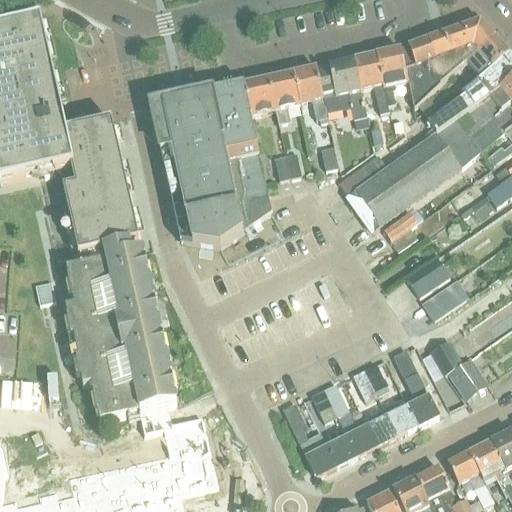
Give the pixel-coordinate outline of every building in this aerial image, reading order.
[(138,245),(111,125),(63,136),(60,123),(62,122),(41,25),(0,34),(0,188),(59,175),(61,181),(78,259),(129,248),(129,247),(138,245)] [(405,72),(408,87),(414,113),(466,67),(494,42),(480,25),(408,49),(415,69),(405,72)] [(494,42),(466,67),(474,77),(461,88),(465,94),(477,86),(509,58),(494,42)] [(401,53),(377,58),(388,111),(396,109),(393,95),(396,94),(395,90),(408,87),(405,72),(401,53)] [(377,58),(354,63),(361,95),(374,92),(380,120),(389,118),(389,115),(388,111),(377,58)] [(477,86),(465,94),(461,97),(464,100),(427,126),(435,137),(481,104),(511,82),(511,61),(509,58),(477,86)] [(361,95),(354,63),(317,71),(324,104),(323,104),(326,116),(350,110),(354,125),(367,122),(361,95)] [(324,104),(317,71),(293,77),(300,109),(312,106),(316,125),(318,124),(319,129),(328,127),(326,116),(323,104),(324,104)] [(300,109),(293,77),(268,82),(276,115),(279,131),(290,128),(287,113),(300,110),(300,109)] [(268,82),(243,88),(251,121),(276,115),(268,82)] [(346,202),(372,238),(461,175),(460,174),(504,137),(511,130),(511,82),(435,137),(387,172),(379,178),(367,187),(347,201),(348,201),(346,202)] [(251,121),(243,88),(225,92),(212,94),(219,124),(237,208),(247,206),(269,201),(266,189),(251,121)] [(212,94),(150,108),(151,109),(160,153),(173,212),(180,244),(220,253),(272,216),(269,201),(247,206),(237,208),(219,124),(212,94)] [(399,127),(392,128),(393,137),(400,135),(399,127)] [(511,130),(504,137),(511,147),(511,148),(503,155),(501,152),(486,163),(492,171),(506,161),(511,157),(511,130)] [(379,133),(370,135),(373,151),(383,149),(379,133)] [(325,177),(338,174),(333,152),(320,155),(325,177)] [(291,184),(302,182),(297,159),(286,161),(291,184)] [(378,159),(358,174),(339,188),(347,201),(367,187),(379,178),(387,172),(378,159)] [(280,186),(291,184),(286,161),(275,163),(280,186)] [(511,178),(511,179),(511,180),(467,211),(471,216),(487,204),(494,213),(511,200),(511,178)] [(467,211),(459,218),(464,224),(472,218),(467,211)] [(408,217),(388,232),(382,235),(382,236),(390,247),(410,234),(416,229),(408,217)] [(416,244),(410,234),(390,247),(397,257),(416,244)] [(78,259),(64,262),(64,263),(68,283),(67,283),(72,304),(73,304),(74,310),(65,312),(67,321),(66,321),(80,383),(81,383),(83,391),(92,389),(93,396),(92,396),(97,418),(98,417),(100,427),(127,421),(128,425),(129,425),(128,421),(138,419),(168,412),(175,411),(176,411),(176,410),(174,402),(175,402),(161,340),(157,326),(158,326),(145,264),(144,264),(142,256),(131,259),(129,248),(78,259)] [(449,283),(436,264),(405,285),(418,304),(449,283)] [(51,286),(36,289),(39,307),(55,304),(51,286)] [(455,286),(421,310),(432,326),(466,302),(455,286)] [(447,379),(462,369),(449,347),(429,358),(443,381),(447,379)] [(405,357),(393,363),(412,399),(403,404),(417,433),(438,423),(405,357)] [(468,366),(444,381),(452,394),(476,378),(468,366)] [(376,370),(364,376),(377,402),(389,396),(376,370)] [(377,402),(364,376),(352,382),(365,408),(377,402)] [(322,395),(336,423),(348,417),(334,389),(322,395)] [(336,423),(322,395),(310,401),(324,429),(336,423)] [(403,404),(383,414),(397,443),(417,433),(403,404)] [(294,409),(281,416),(316,483),(337,473),(326,451),(320,439),(307,445),(303,437),(307,435),(294,409)] [(0,511),(181,511),(179,500),(195,496),(197,506),(219,502),(217,491),(213,474),(204,433),(202,423),(179,428),(172,429),(168,412),(138,419),(139,423),(140,423),(140,424),(143,441),(144,441),(162,437),(167,459),(149,463),(68,481),(72,499),(57,502),(55,495),(39,499),(40,505),(16,510),(14,504),(0,507),(3,479),(6,478),(0,450),(0,511)] [(397,443),(383,414),(363,424),(378,453),(397,443)] [(378,453),(363,424),(354,428),(348,417),(336,423),(342,434),(346,441),(357,463),(378,453)] [(511,436),(511,435),(489,446),(505,475),(511,471),(511,436)] [(235,437),(211,447),(216,459),(240,448),(235,437)] [(357,463),(346,441),(326,451),(337,473),(357,463)] [(511,489),(505,475),(489,446),(468,457),(479,478),(483,485),(494,480),(505,502),(507,501),(511,510),(511,489)] [(479,478),(468,457),(447,467),(458,488),(479,478)] [(437,472),(414,483),(426,506),(438,499),(444,511),(469,511),(465,504),(455,509),(437,472)] [(414,483),(392,495),(400,511),(428,511),(426,506),(414,483)] [(482,511),(493,507),(484,488),(473,494),(482,511)] [(396,511),(388,496),(366,508),(368,511),(396,511)]
